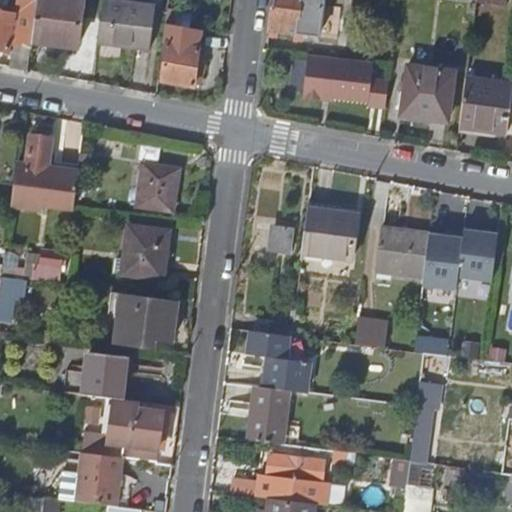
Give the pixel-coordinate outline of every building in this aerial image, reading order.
[(31,0),(14,0),(12,13),(0,10),(0,46),(8,48),(9,40),(12,40),(9,63),(27,67),(31,38),(36,1),(31,0)] [(36,0),(36,1),(31,38),(78,43),(83,0),(36,0)] [(141,0),(102,0),(98,39),(148,46),(154,2),(141,0)] [(271,0),(268,29),(318,35),(322,0),(271,0)] [(165,19),(157,75),(194,82),(205,26),(179,21),(182,4),(168,1),(165,19)] [(374,60),(308,51),(302,94),(322,97),(323,93),(369,99),(369,103),(386,105),(390,78),(372,75),(374,60)] [(429,120),(450,123),(457,68),(410,63),(407,85),(400,84),(399,92),(406,93),(404,110),(403,119),(428,122),(429,120)] [(511,80),(468,74),(461,125),(508,133),(511,97),(511,80)] [(75,204),(80,166),(48,162),(51,136),(30,133),(27,159),(17,158),(11,202),(43,206),(44,200),(75,204)] [(178,166),(143,161),(137,200),(173,205),(178,166)] [(309,198),(303,245),(351,252),(356,205),(309,198)] [(170,226),(127,220),(120,269),(162,275),(170,226)] [(287,224),(274,222),(270,246),(284,248),(287,224)] [(423,276),(428,234),(380,227),(375,269),(423,276)] [(463,236),(458,274),(492,278),(498,232),(464,228),(463,231),(463,236)] [(428,234),(423,276),(422,283),(456,287),(458,274),(463,236),(444,233),(429,231),(428,234)] [(37,257),(36,261),(36,274),(59,276),(61,260),(37,257)] [(21,272),(36,274),(36,261),(22,260),(21,272)] [(176,299),(138,294),(133,335),(171,340),(176,299)] [(357,313),(354,338),(389,343),(392,317),(357,313)] [(261,383),(287,386),(304,389),(308,358),(285,355),(289,332),(250,327),(247,349),(265,352),(261,383)] [(83,391),(113,395),(119,395),(124,351),(89,347),(83,391)] [(415,403),(428,405),(437,406),(438,397),(436,396),(438,382),(418,380),(415,403)] [(247,436),(280,440),(287,386),(261,383),(254,382),(247,436)] [(162,410),(136,407),(137,398),(119,395),(113,395),(109,432),(83,429),(80,448),(95,450),(122,453),(123,443),(157,448),(159,425),(168,426),(171,402),(163,401),(162,410)] [(409,458),(421,459),(428,405),(415,403),(409,458)] [(341,448),(328,447),(326,458),(326,459),(340,460),(341,448)] [(122,453),(95,450),(80,448),(73,498),(107,502),(115,503),(122,453)] [(128,457),(162,458),(162,450),(128,448),(128,457)] [(270,451),(267,471),(262,470),(261,477),(230,473),(228,488),(266,493),(313,500),(328,501),(331,480),(324,479),(326,459),(326,458),(270,451)] [(402,511),(407,511),(427,511),(431,486),(405,482),(402,511)] [(311,511),(313,500),(266,493),(263,511),(311,511)] [(44,494),(41,511),(58,511),(61,496),(44,494)] [(107,502),(105,511),(139,511),(140,506),(115,503),(107,502)]
